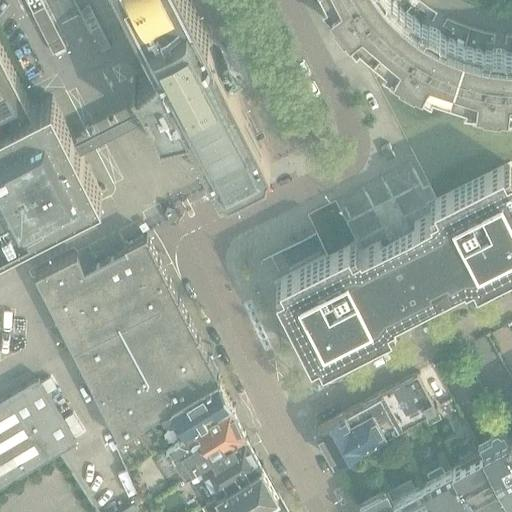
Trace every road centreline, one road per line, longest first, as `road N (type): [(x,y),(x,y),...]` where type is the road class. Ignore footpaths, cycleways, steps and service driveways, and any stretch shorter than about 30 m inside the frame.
road 1 (residential): [(279,426),(200,256),(214,233),(333,173),(351,146),(338,97),(288,0)]
road 2 (residential): [(279,426),(511,302)]
